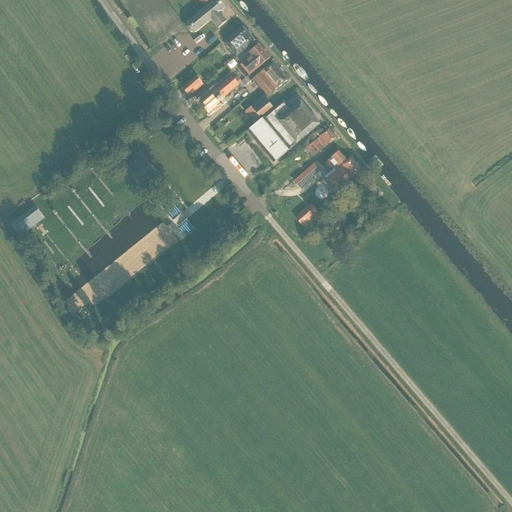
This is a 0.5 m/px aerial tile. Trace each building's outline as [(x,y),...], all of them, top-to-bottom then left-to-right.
[(218,29),(226,22),(219,13),(225,8),(222,4),(219,1),(218,0),(213,0),(187,22),(187,28),(190,32),(196,33),(211,20),(218,29)] [(245,49),(254,41),(243,28),(234,36),(229,40),(234,46),(230,50),(236,56),(240,53),(245,49)] [(250,74),(269,58),(258,45),(248,53),(250,56),(241,64),(250,74)] [(268,96),(287,80),(272,62),(253,78),(266,94),(244,112),(254,122),(273,107),(265,98),(267,96),(268,96)] [(236,76),(233,79),(231,76),(198,103),(207,113),(224,100),(223,98),(238,85),(241,82),(236,76)] [(183,88),(188,94),(201,83),(196,77),(183,88)] [(246,78),(241,82),(238,85),(241,88),(250,80),(247,77),(246,78)] [(245,86),(251,94),(259,87),(253,79),(245,86)] [(300,102),(291,110),(284,101),(264,118),(263,118),(247,132),(247,133),(247,132),(273,163),(273,164),(290,150),(290,149),(320,124),(319,124),(313,117),(310,113),(301,103),(300,102)] [(315,133),(319,138),(316,140),(307,147),(315,156),(336,138),(328,129),(323,133),(320,129),(315,133)] [(237,140),(233,135),(224,142),(228,147),(237,140)] [(364,171),(351,156),(346,161),(338,152),(325,163),(332,171),(334,170),(336,171),(332,174),(343,186),(354,177),(355,178),(364,171)] [(152,174),(138,157),(125,168),(139,185),(152,174)] [(315,174),(310,168),(294,182),(299,188),(315,174)] [(308,188),(317,183),(314,178),(305,183),(308,188)] [(373,201),(383,194),(374,183),(362,193),(368,200),(371,198),(373,201)] [(349,205),(356,198),(351,193),(344,200),(349,205)] [(45,220),(35,207),(12,225),(21,238),(45,220)] [(303,224),(311,216),(306,210),(298,218),(303,224)] [(333,231),(338,226),(331,218),(326,222),(333,231)]
